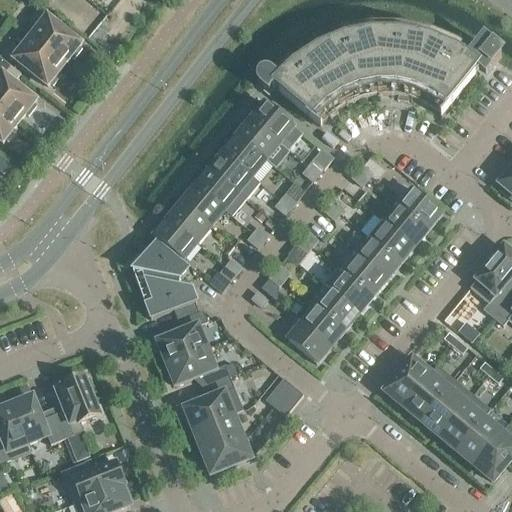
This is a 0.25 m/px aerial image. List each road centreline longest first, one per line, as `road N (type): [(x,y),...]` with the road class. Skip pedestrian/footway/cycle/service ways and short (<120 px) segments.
road 1 (residential): [(451,180),(393,138),(367,144),(239,299),(238,317),(257,341),(342,414)]
road 2 (secondary): [(49,240),(242,0)]
road 3 (residential): [(342,414),(498,219)]
road 4 (residential): [(105,328),(181,511)]
road 5 (residential): [(342,414),(468,511)]
road 6 (residential): [(255,511),(280,501),(342,414)]
